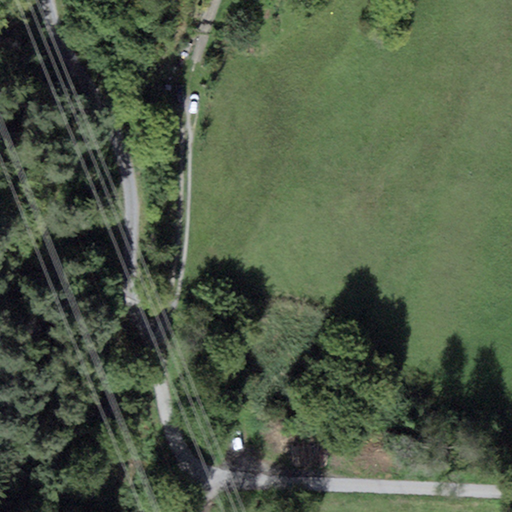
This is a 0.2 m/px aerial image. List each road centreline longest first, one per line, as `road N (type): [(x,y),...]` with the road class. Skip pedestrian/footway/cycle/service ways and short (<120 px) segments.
road 1 (unclassified): [(164,375),(185,452),(217,479),(511,495)]
road 2 (track): [(46,0),(131,190),(129,297),(164,375)]
